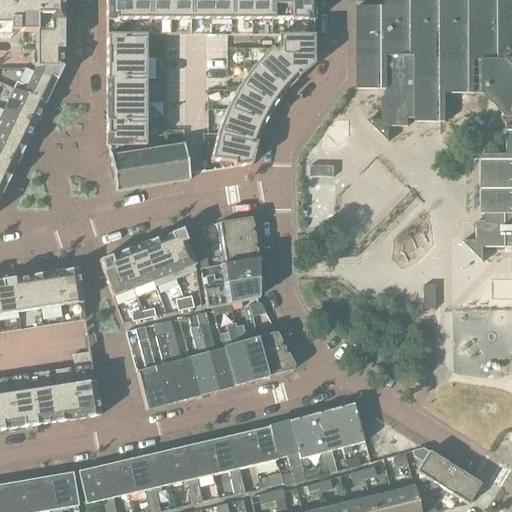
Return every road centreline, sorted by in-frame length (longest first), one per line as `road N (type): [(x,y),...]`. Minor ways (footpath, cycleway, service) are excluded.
road 1 (residential): [(0,455),(145,431),(299,387),(324,367)]
road 2 (residential): [(0,254),(170,204),(281,188)]
road 3 (residential): [(511,484),(324,367)]
road 4 (residential): [(281,188),(283,143),(336,71),(336,0)]
road 5 (residential): [(324,367),(283,297),(281,188)]
